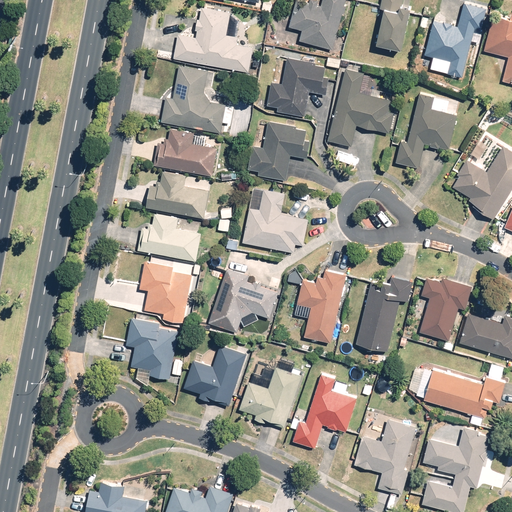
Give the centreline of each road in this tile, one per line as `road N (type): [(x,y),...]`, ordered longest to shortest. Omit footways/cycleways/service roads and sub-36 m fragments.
road 1 (primary): [(95,0),(0,499)]
road 2 (residential): [(140,0),(74,332),(86,397)]
road 3 (residential): [(361,511),(247,455),(150,427)]
road 4 (primary): [(0,209),(39,0)]
road 5 (residential): [(417,230),(365,236),(352,227),(344,214),(349,199),(359,191),(386,195)]
